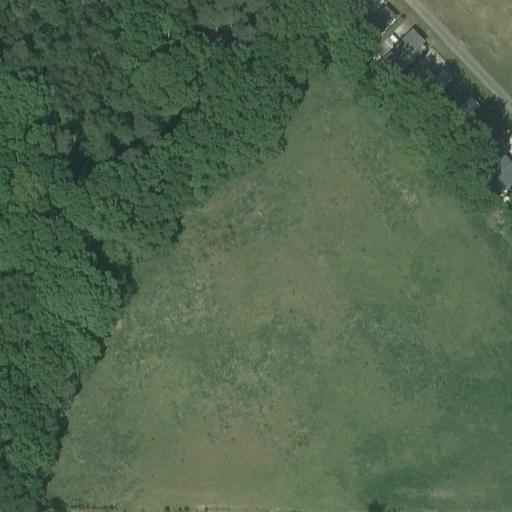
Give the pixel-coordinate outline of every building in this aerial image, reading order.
[(360,25),(374,40),(393,21),(379,7),(360,25)] [(401,75),(425,48),(409,33),(384,60),(401,75)] [(445,84),(430,67),(414,81),(429,98),(445,84)] [(471,99),(452,113),(460,123),(479,109),(471,99)] [(496,124),(464,144),(473,158),(505,138),(496,124)] [(477,175),(498,201),(511,189),(511,167),(511,168),(501,155),(477,175)]
